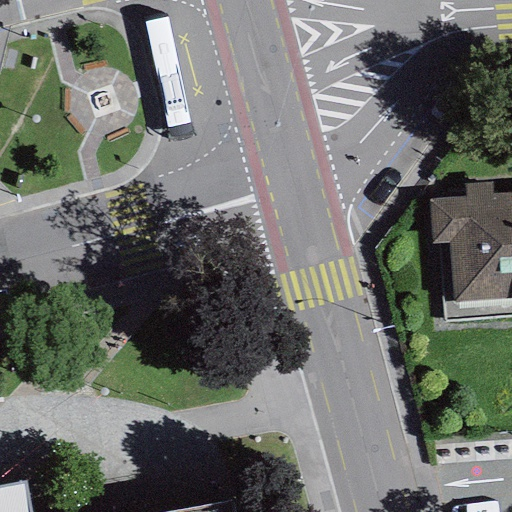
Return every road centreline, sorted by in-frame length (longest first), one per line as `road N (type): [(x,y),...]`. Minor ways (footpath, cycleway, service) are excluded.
road 1 (tertiary): [(385,511),(301,180)]
road 2 (residential): [(0,271),(301,180)]
road 3 (residential): [(266,44),(511,27)]
road 4 (tertiary): [(301,180),(266,44)]
